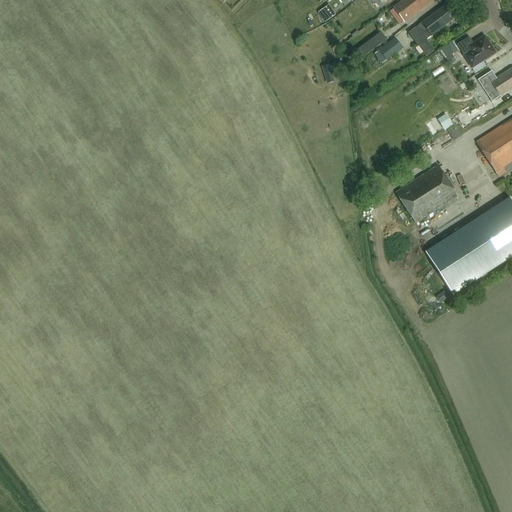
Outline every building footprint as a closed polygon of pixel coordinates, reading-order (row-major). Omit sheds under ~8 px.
[(433,0),(407,0),(395,9),(404,22),(434,0),(433,0)] [(325,22),(335,14),(327,4),(317,12),(325,22)] [(419,26),(409,34),(427,57),(435,51),(427,41),(456,18),(447,6),(440,11),(440,10),(419,26)] [(385,40),(379,33),(355,51),(361,59),(385,40)] [(485,36),(473,44),(469,38),(457,45),(464,55),(463,56),(471,70),(472,70),(475,74),(484,68),(481,64),(496,54),(485,36)] [(373,55),(380,64),(385,60),(386,61),(402,48),(394,38),(378,50),(378,51),(373,55)] [(454,61),(451,56),(459,52),(454,43),(441,51),(446,59),(449,63),(454,61)] [(333,82),(328,66),(322,68),(327,84),(333,82)] [(482,79),(478,82),(491,102),(500,96),(511,87),(511,68),(496,79),(492,72),(482,79)] [(511,119),(476,143),(498,178),(511,169),(511,119)] [(446,131),(454,142),(461,137),(453,126),(446,131)] [(437,166),(392,194),(415,225),(458,198),(437,166)] [(453,297),(511,258),(511,202),(510,199),(425,255),(453,297)]
